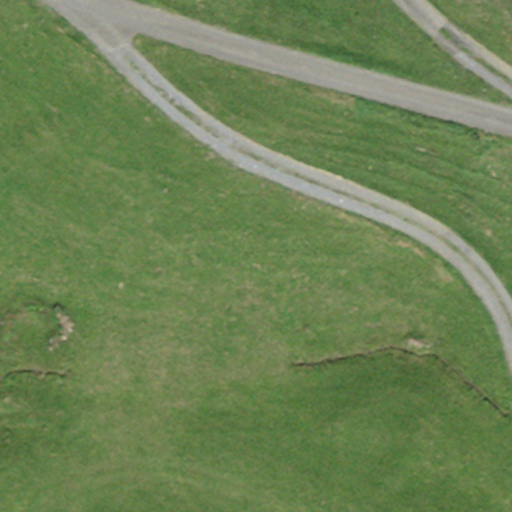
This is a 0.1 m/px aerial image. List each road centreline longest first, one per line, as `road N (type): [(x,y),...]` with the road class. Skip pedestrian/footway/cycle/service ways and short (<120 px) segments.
road 1 (track): [(511,330),(488,284),(443,237),(179,115),(118,50),(98,13)]
road 2 (unclassified): [(75,0),(98,13),(511,120)]
road 3 (track): [(410,0),(511,84)]
